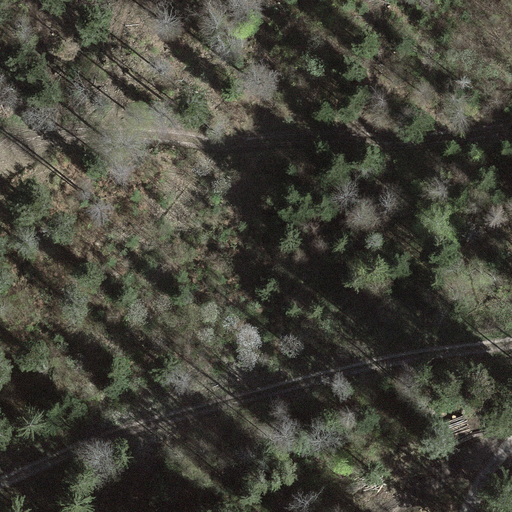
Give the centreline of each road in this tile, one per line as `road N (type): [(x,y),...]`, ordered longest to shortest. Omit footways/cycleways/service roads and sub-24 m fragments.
road 1 (track): [(511,337),(206,399),(0,476)]
road 2 (track): [(511,121),(310,134)]
road 3 (track): [(501,452),(383,511)]
